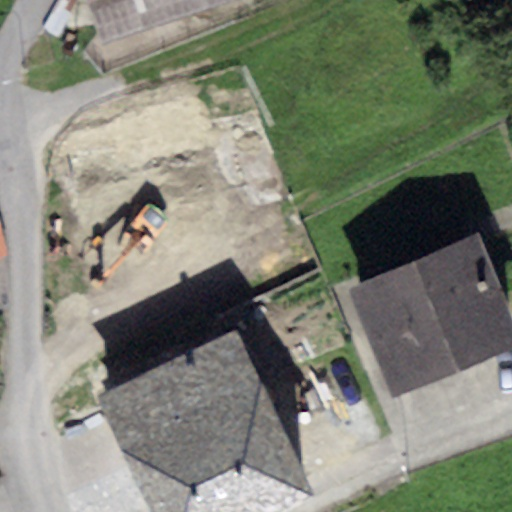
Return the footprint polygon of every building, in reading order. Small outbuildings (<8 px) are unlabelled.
[(92,0),(106,45),(244,0),(92,0)] [(221,121),(239,217),(294,203),(262,114),(221,121)] [(221,121),(57,152),(78,262),(242,231),(239,217),(221,121)] [(511,308),(482,238),(350,293),(396,403),(511,354),(511,308)] [(229,334),(98,401),(154,511),(272,511),(310,493),(229,334)] [(320,382),(277,402),(289,427),(332,407),(320,382)]
